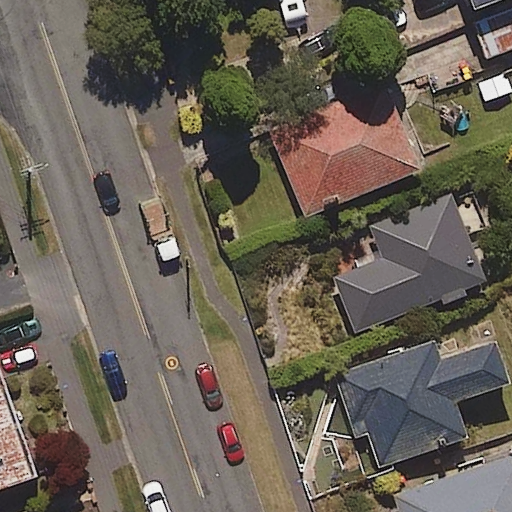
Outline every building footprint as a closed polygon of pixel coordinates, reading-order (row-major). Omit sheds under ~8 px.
[(511,0),(468,0),(492,63),(511,55),(511,0)] [(511,75),(508,65),(469,80),(482,112),(511,99),(511,75)] [(422,182),(390,100),(274,144),(306,226),(422,182)] [(486,292),(456,205),(373,234),(383,264),(335,281),(355,338),(486,292)] [(442,370),(436,353),(337,385),(354,440),(369,436),(381,474),(467,446),(457,414),(511,396),(497,352),(442,370)] [(0,498),(38,485),(0,379),(0,498)] [(511,511),(511,464),(396,501),(399,511),(511,511)]
